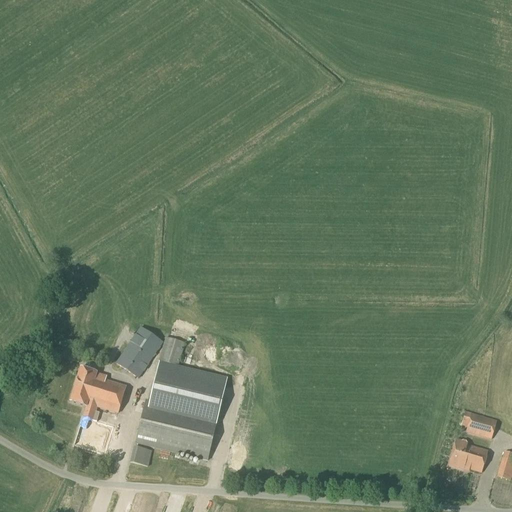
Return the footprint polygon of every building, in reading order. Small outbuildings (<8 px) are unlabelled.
[(138,380),(162,344),(140,329),(116,365),(138,380)] [(145,400),(142,414),(135,444),(207,461),(226,380),(177,368),(184,344),(166,339),(150,391),(151,391),(149,401),(145,400)] [(118,414),(126,388),(95,379),(96,374),(80,369),(69,403),(89,409),(85,419),(82,419),(74,446),(105,455),(114,428),(96,422),(99,414),(95,413),(97,408),(118,414)] [(491,440),(496,422),(465,413),(462,422),(468,424),(466,433),(491,440)] [(461,442),(456,441),(448,467),(463,471),(464,469),(481,474),(488,452),(467,446),(467,444),(466,444),(466,442),(463,441),(461,442)] [(146,451),(134,448),(131,464),(143,467),(146,451)] [(510,482),(511,475),(511,455),(504,453),(497,478),(510,482)]
